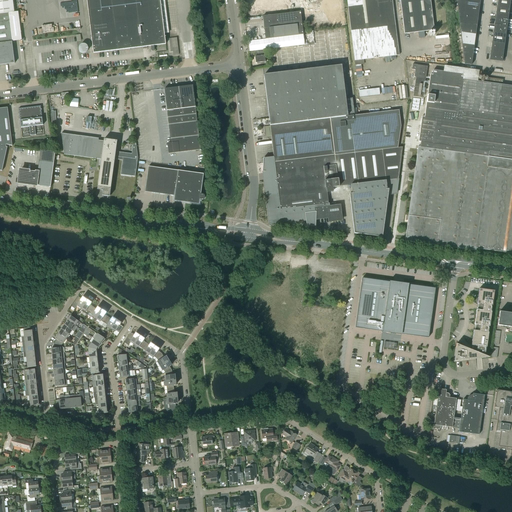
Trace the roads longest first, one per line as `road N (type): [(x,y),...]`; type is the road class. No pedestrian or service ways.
road 1 (unclassified): [(0,94),(240,65)]
road 2 (residential): [(40,343),(46,409),(117,417),(109,355),(130,320)]
road 3 (residential): [(379,511),(374,475),(286,419),(190,429)]
road 4 (tertiary): [(191,227),(0,198)]
road 5 (residential): [(53,511),(59,448),(118,443),(121,511)]
road 6 (unclassified): [(511,370),(462,375),(446,368),(456,262)]
road 7 (unclassified): [(248,230),(252,171),(240,65)]
road 8 (tertiary): [(456,262),(305,243)]
